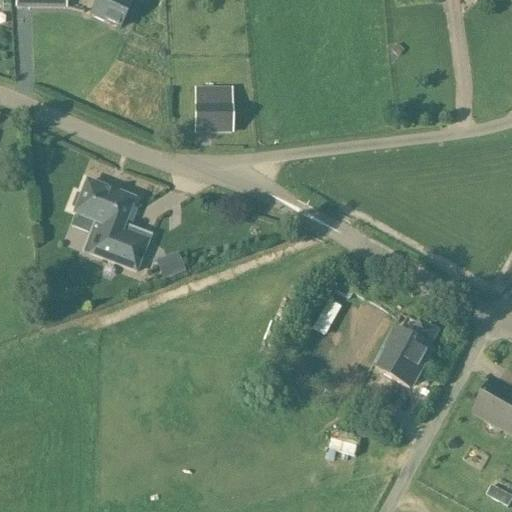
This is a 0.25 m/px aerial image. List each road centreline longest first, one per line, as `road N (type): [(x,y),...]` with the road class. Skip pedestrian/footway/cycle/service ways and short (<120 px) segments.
road 1 (unclassified): [(493,315),(254,188),(208,172)]
road 2 (unclassified): [(208,172),(511,122)]
road 3 (unclassified): [(493,315),(384,511)]
road 4 (unclassified): [(208,172),(165,164),(0,98)]
